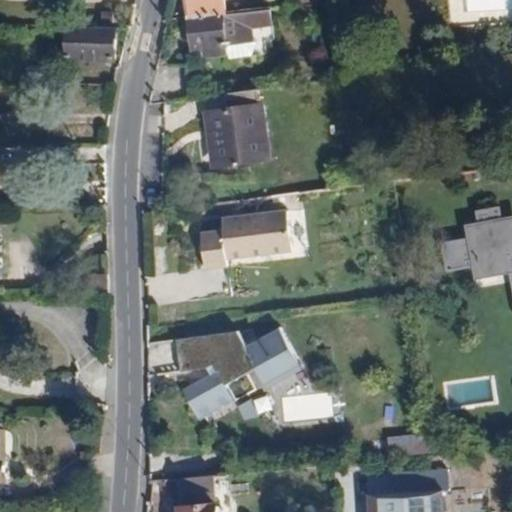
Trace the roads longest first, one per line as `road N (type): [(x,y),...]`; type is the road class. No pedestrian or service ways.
road 1 (tertiary): [(154,0),(128,139),(126,511)]
road 2 (unknown): [(128,389),(91,367),(42,319),(0,306)]
road 3 (unknown): [(128,139),(0,131)]
